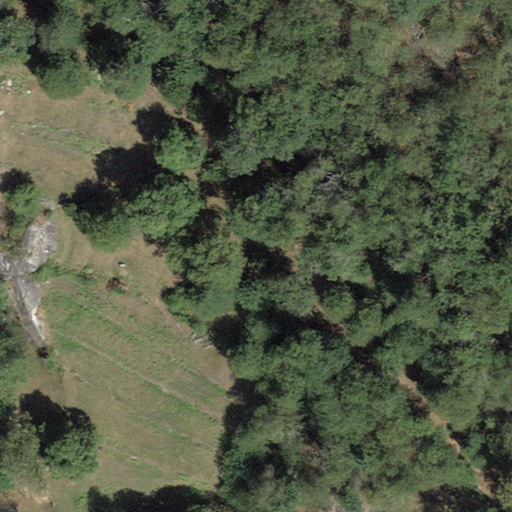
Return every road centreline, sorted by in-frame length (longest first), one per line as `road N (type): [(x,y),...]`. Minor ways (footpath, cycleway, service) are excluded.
road 1 (track): [(511,503),(429,409),(342,336),(281,209),(142,86),(72,56),(42,27),(0,8)]
road 2 (track): [(342,336),(168,216),(81,172)]
